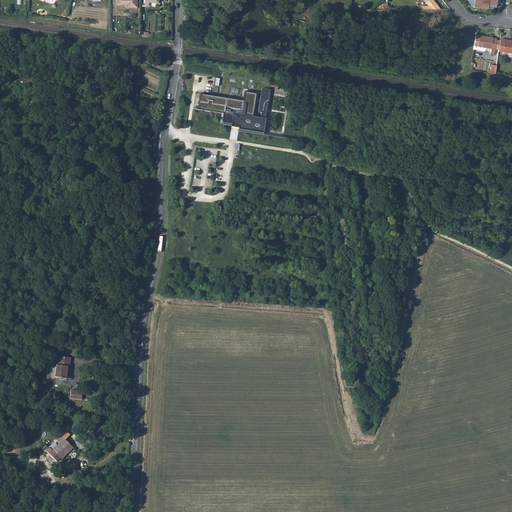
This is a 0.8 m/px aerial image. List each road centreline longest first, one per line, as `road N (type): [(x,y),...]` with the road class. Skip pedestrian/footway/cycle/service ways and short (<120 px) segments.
road 1 (tertiary): [(132,511),(165,132)]
road 2 (track): [(149,296),(328,316),(352,434),(346,506)]
road 3 (track): [(297,151),(393,178),(432,229),(511,268)]
road 4 (track): [(175,71),(122,52),(0,32)]
road 5 (unclassified): [(165,132),(297,151)]
road 6 (tertiary): [(165,132),(180,0)]
